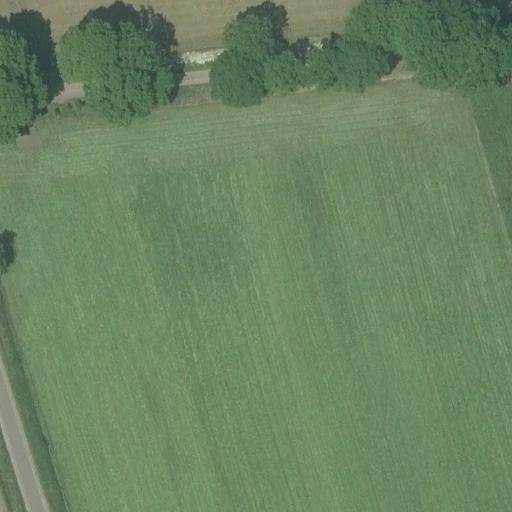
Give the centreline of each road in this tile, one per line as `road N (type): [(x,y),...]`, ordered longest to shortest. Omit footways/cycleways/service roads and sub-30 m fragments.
road 1 (track): [(0,102),(511,45)]
road 2 (unclassified): [(40,511),(0,382)]
